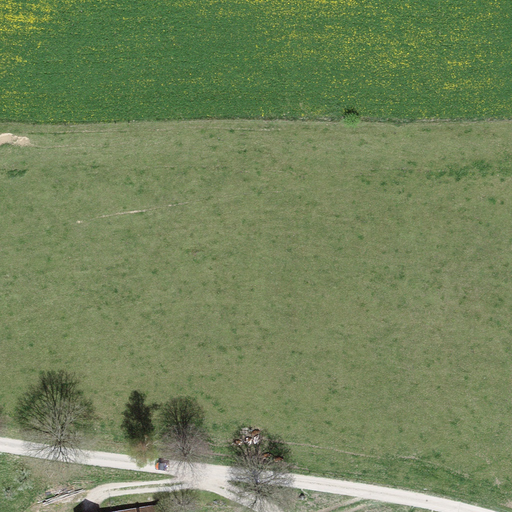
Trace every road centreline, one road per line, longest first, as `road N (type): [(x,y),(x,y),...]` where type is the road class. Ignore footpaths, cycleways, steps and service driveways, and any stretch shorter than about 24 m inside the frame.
road 1 (track): [(448,511),(0,447)]
road 2 (unknown): [(215,476),(214,498),(153,495),(58,511)]
